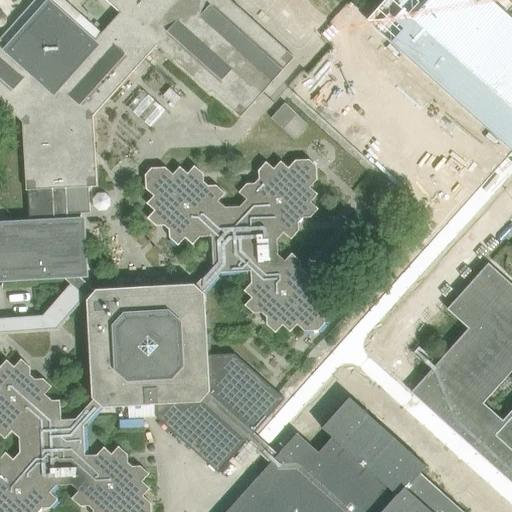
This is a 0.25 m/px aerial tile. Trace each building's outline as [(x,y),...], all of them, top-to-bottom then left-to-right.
[(0,0),(0,101),(23,122),(27,190),(29,190),(30,220),(33,265),(82,262),(80,223),(68,224),(68,214),(90,213),(88,187),(97,187),(96,166),(95,150),(93,116),(144,60),(156,46),(171,59),(210,94),(212,92),(240,118),(294,57),(230,0),(0,0)] [(511,0),(382,0),(363,21),(511,155),(511,0)] [(143,91),(128,107),(150,127),(165,111),(143,91)] [(151,511),(151,503),(144,496),(151,488),(143,482),(150,474),(141,466),(133,466),(128,462),(128,454),(119,446),(112,454),(104,447),(97,455),(86,456),(84,426),(102,407),(103,408),(153,405),(157,405),(158,418),(219,473),(247,442),(254,433),(264,422),(267,418),(285,399),(230,350),(227,350),(208,351),(205,294),(203,293),(221,273),(251,271),(251,283),(244,291),(252,298),(245,306),(253,314),(254,314),(262,313),(266,317),(267,325),(267,326),(275,333),(282,325),(290,332),(297,325),(304,331),(305,332),(319,331),(319,330),(325,324),(324,309),(317,302),(323,295),(316,288),(323,280),(314,272),(306,273),(301,269),(301,261),(292,253),(285,260),(278,254),(277,239),(283,232),(291,239),(299,231),(299,222),(303,218),(311,217),(319,209),(311,202),(318,194),(310,187),(317,179),(317,169),(316,166),(309,159),(307,159),(296,160),(289,168),(281,161),(274,169),(266,162),(258,171),(258,179),(254,184),(246,184),(239,193),(246,200),(240,207),(225,208),(218,201),(225,194),(216,186),(208,186),(204,182),(203,174),(194,166),(187,174),(180,167),(173,175),(165,168),(152,169),(151,169),(145,175),(145,176),(146,189),(153,196),(147,204),(154,211),(147,219),(156,227),(164,226),(169,230),(169,238),(178,246),(185,238),(193,245),(200,237),(212,237),(213,266),(195,286),(194,285),(181,285),(96,290),(95,291),(76,273),(83,273),(82,262),(33,265),(33,275),(59,274),(71,284),(44,316),(0,318),(0,334),(58,330),(86,298),(88,299),(87,301),(92,398),(94,400),(76,420),(46,421),(46,409),(53,401),(45,394),(52,387),(43,379),(35,379),(31,375),(30,367),(21,359),(15,367),(7,360),(0,368),(0,367),(0,434),(5,439),(12,431),(19,438),(20,452),(14,460),(6,453),(0,459),(0,511),(39,511),(42,509),(51,509),(51,508),(58,500),(51,493),(57,486),(72,485),(79,491),(72,499),(80,506),(81,507),(89,506),(94,510),(93,511),(151,511)] [(33,265),(30,218),(0,220),(0,276),(33,275),(33,265)] [(511,511),(511,285),(495,271),(488,264),(447,309),(469,329),(438,364),(429,373),(411,392),(426,406),(511,482),(511,511),(462,511),(420,474),(426,467),(349,398),(322,428),(333,438),(319,454),(297,435),(289,444),(279,455),(254,433),(247,442),(271,464),(267,469),(227,511),(511,511)]
